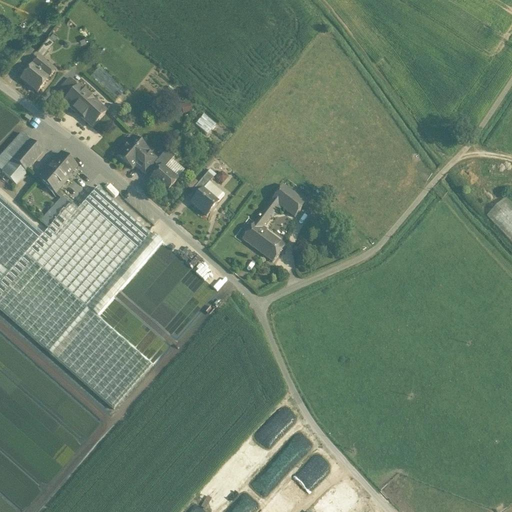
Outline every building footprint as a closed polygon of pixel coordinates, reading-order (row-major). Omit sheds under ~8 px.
[(49,36),(38,50),(43,54),(54,40),(49,36)] [(43,61),(36,69),(32,66),(21,80),(37,93),(54,71),(43,61)] [(125,91),(100,68),(90,78),(115,101),(125,91)] [(78,87),(69,79),(56,94),(65,102),(78,87)] [(65,102),(64,102),(78,116),(93,101),(94,99),(90,96),(89,97),(78,87),(65,102)] [(98,106),(93,101),(78,116),(91,127),(106,112),(99,105),(98,106)] [(203,115),(195,125),(207,135),(215,125),(203,115)] [(132,138),(117,156),(132,169),(135,166),(147,152),(147,151),(132,138)] [(30,140),(12,160),(25,172),(43,152),(30,140)] [(147,152),(135,166),(145,175),(154,165),(157,161),(147,152)] [(157,161),(154,165),(159,170),(161,167),(164,170),(173,158),(165,152),(157,161)] [(61,154),(39,180),(60,199),(63,197),(64,196),(58,191),(70,177),(68,176),(76,167),(61,154)] [(25,172),(12,160),(2,172),(15,184),(25,172)] [(164,170),(161,167),(159,170),(151,180),(166,193),(177,180),(164,170)] [(210,171),(207,174),(213,179),(215,176),(210,171)] [(0,186),(1,187),(8,179),(1,172),(0,173),(0,186)] [(215,179),(223,184),(228,177),(220,172),(215,179)] [(207,174),(202,179),(208,184),(209,183),(213,179),(207,174)] [(202,179),(192,192),(197,196),(202,190),(203,191),(208,184),(202,179)] [(310,198),(288,180),(284,186),(306,203),(310,198)] [(224,196),(209,183),(208,184),(203,191),(202,190),(197,196),(191,203),(206,217),(224,196)] [(306,203),(284,186),(272,201),(279,206),(282,208),(295,218),(306,203)] [(0,309),(114,409),(216,292),(97,188),(78,210),(71,204),(49,228),(0,283),(0,282),(0,309)] [(63,197),(60,199),(41,220),(49,228),(71,204),(63,197)] [(511,204),(506,198),(486,216),(511,243),(511,204)] [(272,201),(255,224),(262,229),(263,227),(275,211),(279,206),(272,201)] [(262,229),(255,224),(243,240),(259,252),(271,235),(266,232),(262,229)] [(285,246),(271,235),(259,252),(273,263),(285,246)]
